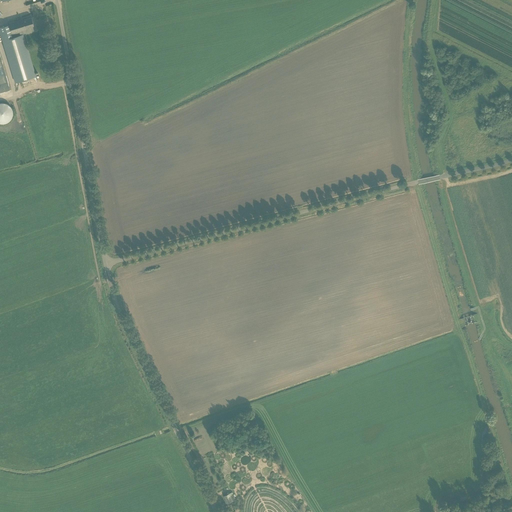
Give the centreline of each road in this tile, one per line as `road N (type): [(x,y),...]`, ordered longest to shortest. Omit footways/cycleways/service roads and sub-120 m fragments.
road 1 (unclassified): [(104,264),(511,159)]
road 2 (unclassified): [(214,511),(125,327),(104,264)]
road 3 (unclassified): [(104,264),(55,0)]
